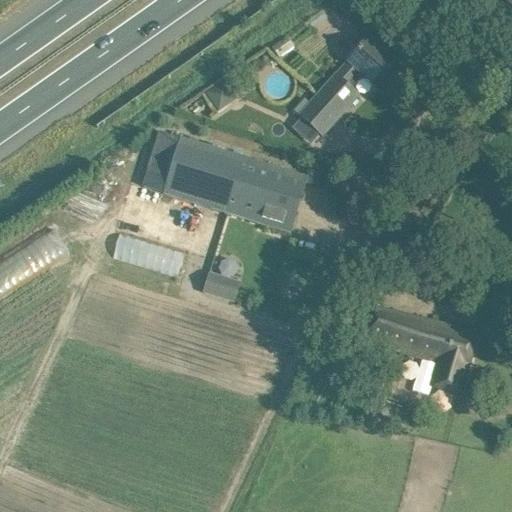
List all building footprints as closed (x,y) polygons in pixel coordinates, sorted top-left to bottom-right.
[(335,76),(299,116),(322,138),(359,97),(347,87),(360,73),(373,84),(374,83),(377,85),(384,85),(394,74),(393,69),(390,66),(392,63),(367,41),(336,77),(335,76)] [(158,133),(142,187),(164,194),(164,195),(289,234),(305,183),(306,178),(181,140),(158,133)] [(375,160),(370,178),(402,187),(416,163),(403,156),(398,166),(375,160)] [(451,249),(461,232),(448,224),(445,228),(439,224),(431,237),(451,249)] [(173,271),(177,251),(115,239),(111,259),(173,271)] [(462,390),(478,333),(373,307),(364,341),(439,361),(434,383),(462,390)] [(368,410),(380,413),(386,393),(373,390),(368,410)]
